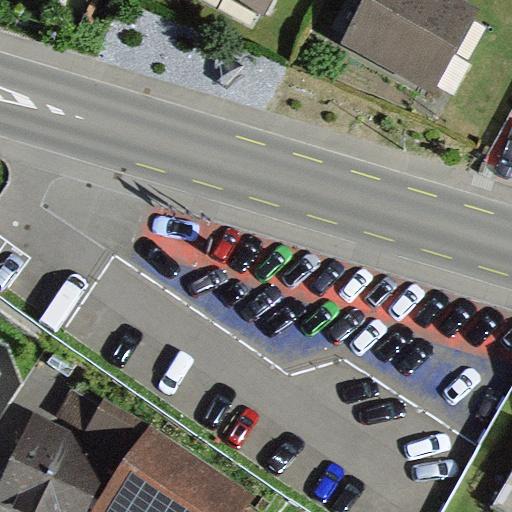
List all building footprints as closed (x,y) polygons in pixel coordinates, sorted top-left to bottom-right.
[(275,0),(231,0),(265,19),(275,0)] [(482,18),(449,0),(369,0),(343,48),(437,99),(482,18)] [(93,511),(117,466),(124,470),(150,428),(103,400),(81,442),(32,421),(0,495),(0,511),(2,511),(93,511)] [(244,511),(255,495),(150,428),(124,470),(96,511),(244,511)] [(507,511),(511,511),(511,477),(497,507),(507,511)]
